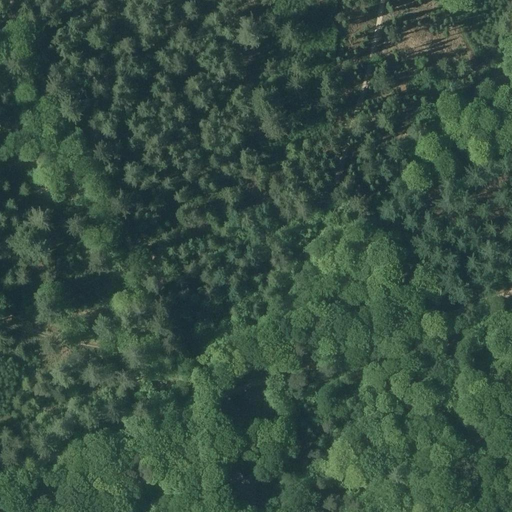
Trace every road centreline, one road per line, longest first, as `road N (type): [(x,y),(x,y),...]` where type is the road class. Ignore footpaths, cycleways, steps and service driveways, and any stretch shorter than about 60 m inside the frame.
road 1 (track): [(11,0),(138,258),(173,414)]
road 2 (track): [(385,0),(338,170),(294,270),(218,395)]
road 3 (track): [(218,395),(511,296)]
road 4 (track): [(232,389),(176,361),(0,322)]
road 5 (track): [(0,476),(173,414)]
